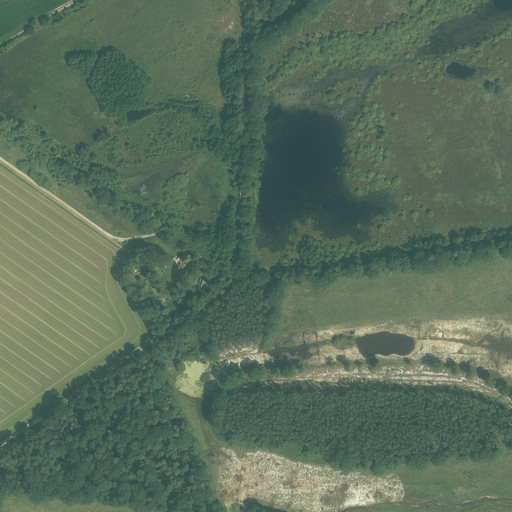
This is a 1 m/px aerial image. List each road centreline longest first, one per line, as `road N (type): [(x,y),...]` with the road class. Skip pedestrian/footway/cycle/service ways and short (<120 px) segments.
road 1 (track): [(0,446),(236,279)]
road 2 (track): [(0,158),(108,235),(165,233),(227,273)]
